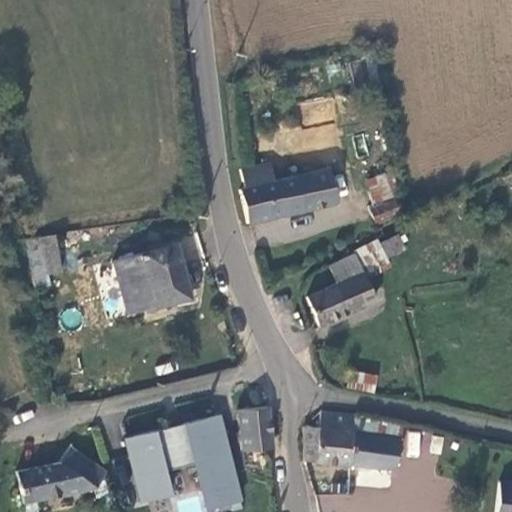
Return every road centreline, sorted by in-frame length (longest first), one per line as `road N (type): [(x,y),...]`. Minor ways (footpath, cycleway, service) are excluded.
road 1 (residential): [(197,0),(238,265),(285,370)]
road 2 (residential): [(7,437),(285,370)]
road 3 (residential): [(292,395),(511,429)]
